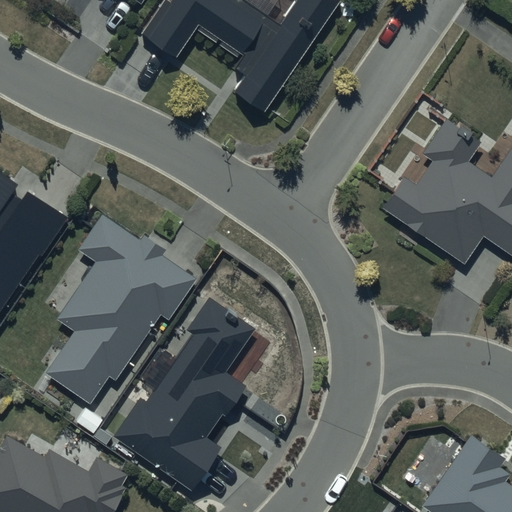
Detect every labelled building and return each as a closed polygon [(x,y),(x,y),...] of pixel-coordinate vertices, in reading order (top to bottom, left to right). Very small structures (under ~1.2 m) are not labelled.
[(261,106),(337,0),(292,0),(278,20),(250,0),(169,0),(146,32),(175,54),(194,29),(250,69),(236,88),(261,106)] [(385,210),(463,263),(482,234),(511,254),(511,145),(492,175),(466,156),(477,140),(447,120),(385,210)] [(0,309),(64,216),(0,172),(0,309)] [(98,257),(55,314),(75,329),(44,368),(92,405),(193,276),(109,210),(82,245),(98,257)] [(226,372),(255,333),(207,296),(186,323),(195,330),(119,430),(193,486),(223,448),(208,437),(246,387),(226,372)] [(78,463),(11,429),(0,451),(0,511),(1,511),(109,511),(129,474),(84,451),(78,463)] [(434,511),(511,511),(511,475),(501,468),(506,460),(470,436),(424,505),(434,511)]
